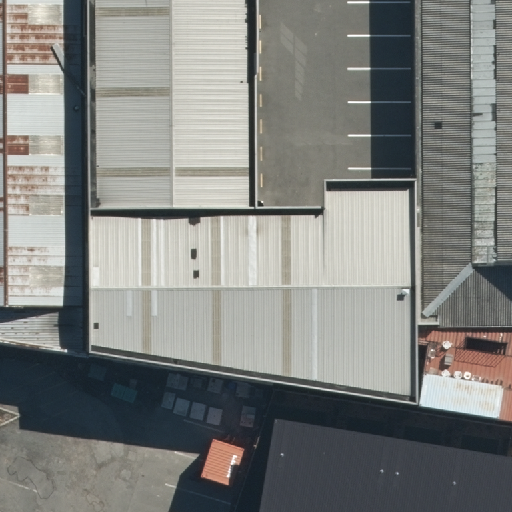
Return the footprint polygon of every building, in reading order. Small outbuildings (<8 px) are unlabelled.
[(92,215),(89,0),(0,0),(0,338),(95,353),(92,215)] [(89,0),(92,215),(272,212),(268,0),(89,0)] [(422,325),(511,322),(511,0),(420,0),(421,182),(422,325)] [(422,325),(421,182),(332,183),(332,211),(272,212),(92,215),(95,353),(276,378),(422,406),(422,368),(422,325)] [(511,511),(511,456),(275,418),(260,511),(511,511)]
